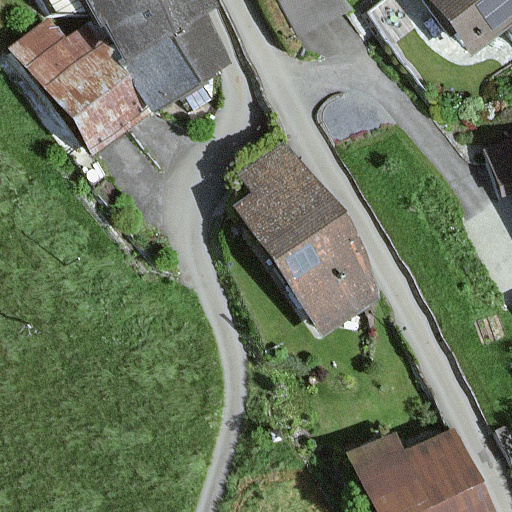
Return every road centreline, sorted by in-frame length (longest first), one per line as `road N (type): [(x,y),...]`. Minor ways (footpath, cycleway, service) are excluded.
road 1 (unclassified): [(229,0),(407,296),(506,511)]
road 2 (unclassified): [(207,0),(234,86),(227,145),(198,230),(237,382),(207,511)]
